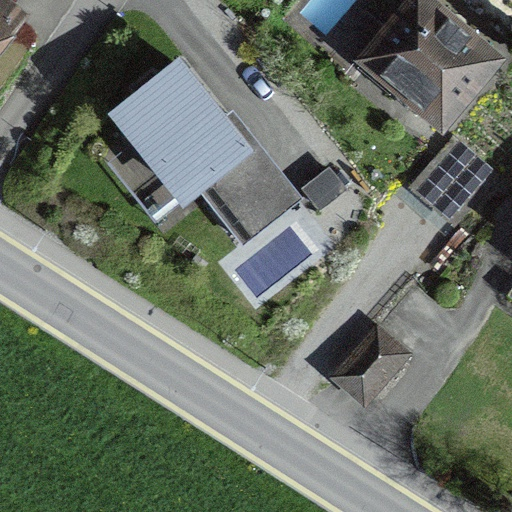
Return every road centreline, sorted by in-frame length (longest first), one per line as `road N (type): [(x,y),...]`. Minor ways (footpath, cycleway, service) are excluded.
road 1 (tertiary): [(0,281),(362,511)]
road 2 (unknown): [(366,448),(494,267),(511,207)]
road 3 (residential): [(110,0),(0,160)]
road 4 (unknown): [(309,92),(206,0)]
